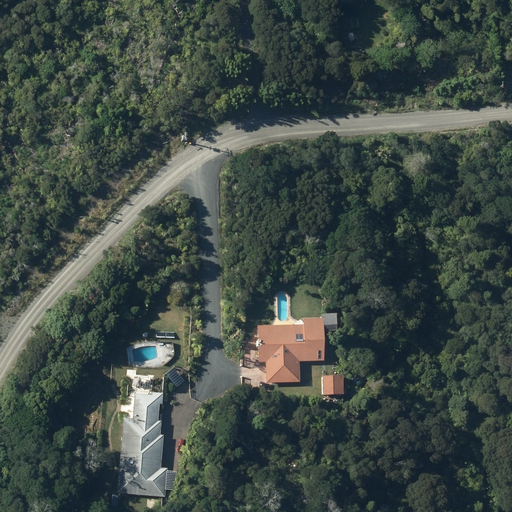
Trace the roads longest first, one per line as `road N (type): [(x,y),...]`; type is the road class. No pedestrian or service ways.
road 1 (residential): [(511,110),(277,128),(198,150)]
road 2 (residential): [(198,150),(59,285),(0,370)]
road 3 (residential): [(198,150),(215,383)]
